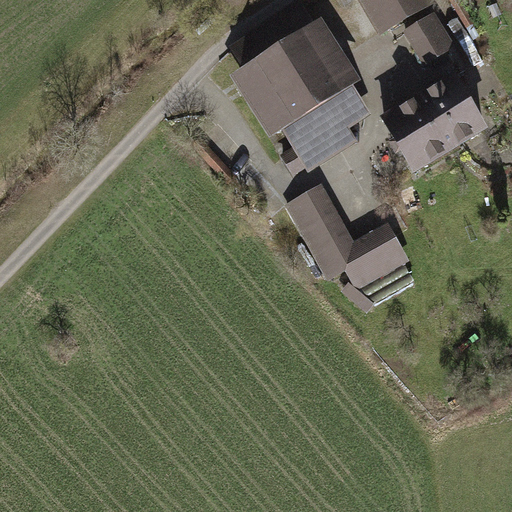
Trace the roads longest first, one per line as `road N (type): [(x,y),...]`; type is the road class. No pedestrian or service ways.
road 1 (track): [(178,85),(225,108),(264,172),(281,185),(303,184),(366,152),(374,97),(365,48),(337,0)]
road 2 (track): [(0,275),(238,24),(276,0)]
